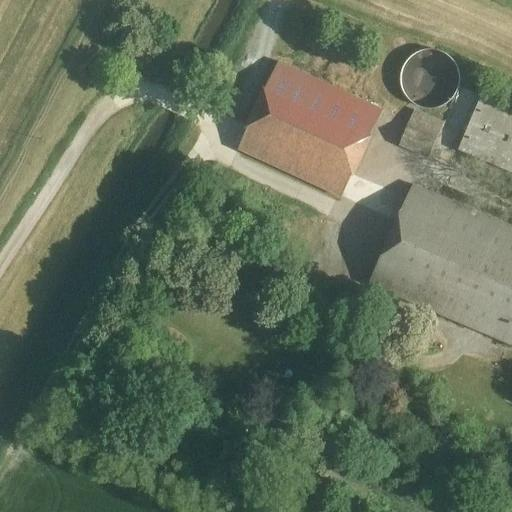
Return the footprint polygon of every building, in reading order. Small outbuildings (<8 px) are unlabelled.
[(405,75),(406,88),(413,99),(423,106),(436,109),(449,106),(459,99),(465,87),(467,74),(463,62),(454,53),(442,47),(429,48),(417,53),(409,63),(405,75)] [(385,110),(281,65),(244,150),(348,195),(385,110)] [(511,109),(485,99),(465,148),(511,167),(511,109)] [(452,125),(422,113),(409,145),(438,157),(452,125)] [(511,224),(414,184),(372,283),(511,342),(511,224)]
